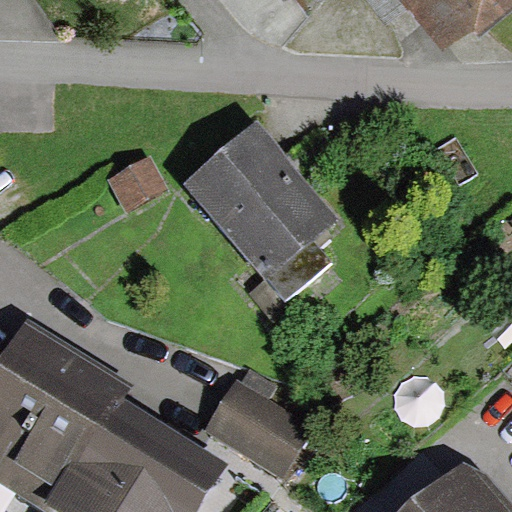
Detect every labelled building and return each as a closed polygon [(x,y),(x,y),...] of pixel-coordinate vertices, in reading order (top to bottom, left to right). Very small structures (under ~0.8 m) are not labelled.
[(416,0),(454,45),(507,0),(416,0)] [(320,237),(346,214),(266,125),(196,188),(295,298),(339,258),(320,237)] [(158,166),(116,189),(135,223),(177,201),(158,166)] [(511,227),(487,246),(511,277),(511,275),(511,227)] [(0,477),(59,511),(187,511),(219,459),(131,407),(139,392),(30,328),(0,379),(0,477)] [(290,471),(320,424),(246,378),(217,425),(290,471)] [(511,511),(468,463),(412,511),(511,511)]
